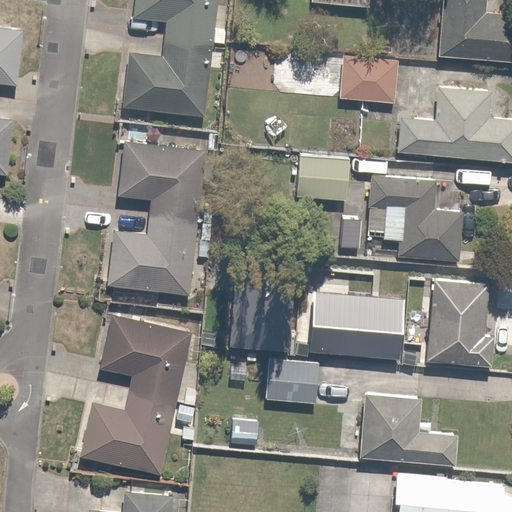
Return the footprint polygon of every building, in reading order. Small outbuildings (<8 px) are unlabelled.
[(207,0),(125,0),(122,29),(154,33),(153,44),(201,50),(207,0)] [(361,0),(296,0),(296,15),(361,19),(361,0)] [(511,28),(471,26),(472,0),(428,0),(424,69),(511,74),(511,57),(511,28)] [(0,80),(17,82),(24,31),(0,28),(0,80)] [(151,69),(118,65),(113,117),(192,126),(201,50),(153,44),(151,69)] [(381,68),(328,65),(325,112),(378,115),(381,68)] [(384,163),(502,173),(505,132),(474,129),(477,102),(423,98),(421,132),(386,129),(384,163)] [(0,170),(4,171),(12,116),(0,114),(0,170)] [(192,165),(108,156),(102,209),(137,212),(135,232),(184,237),(192,165)] [(340,163),(287,162),(286,204),(339,205),(340,163)] [(451,269),(455,220),(422,217),(425,188),(361,183),(359,212),(376,213),(374,246),(390,248),(389,265),(451,269)] [(91,301),(176,309),(184,237),(135,232),(134,247),(97,243),(91,301)] [(377,279),(326,275),(323,308),(374,312),(377,279)] [(465,348),(470,297),(414,292),(407,373),(473,379),(475,349),(465,348)] [(178,340),(100,323),(88,378),(120,385),(116,399),(164,409),(178,340)] [(353,344),(316,342),(314,362),(352,364),(353,344)] [(304,368),(246,365),(244,411),(301,414),(304,368)] [(76,411),(64,466),(149,483),(164,409),(116,399),(113,418),(76,411)] [(404,440),(407,407),(352,402),(346,465),(441,473),(443,444),(404,440)] [(262,418),(221,413),(217,442),(258,447),(262,418)] [(499,511),(498,510),(493,505),(486,503),(486,496),(433,491),(433,488),(378,485),(376,511),(381,511),(499,511)]
